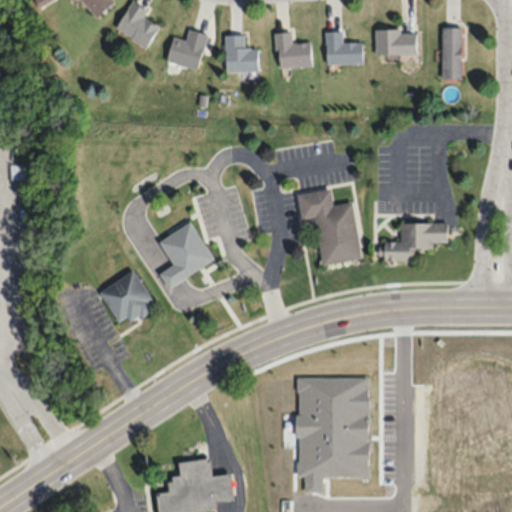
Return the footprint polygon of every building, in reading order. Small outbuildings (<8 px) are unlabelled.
[(81,0),(95,16),(113,1),(112,0),(81,0)] [(146,10),(132,0),(131,0),(113,26),(143,47),(158,27),(142,16),(146,10)] [(461,26),(441,26),(441,78),(461,78),(461,26)] [(172,36),(165,61),(197,69),(206,33),(188,28),(185,39),(172,36)] [(374,53),(415,53),(415,29),(374,29),(374,53)] [(362,64),(362,41),(342,41),(342,30),(325,30),(325,64),(362,64)] [(309,41),(290,42),(290,31),(274,32),(275,67),(310,66),(309,41)] [(257,47),(244,47),(244,34),(224,34),(224,71),(257,71),(257,47)] [(352,202),(331,204),(329,189),(297,193),(300,218),(315,216),(321,264),(359,259),(352,202)] [(172,264),(158,272),(167,286),(212,259),(190,221),(158,240),(172,264)] [(399,223),(399,241),(378,242),(378,261),(413,260),(413,249),(432,249),(431,242),(446,241),(446,222),(399,223)] [(117,321),(126,316),(129,322),(154,306),(131,270),(98,291),(117,321)] [(178,461),(179,476),(167,477),(168,491),(156,492),(157,511),(188,511),(215,509),(214,502),(232,500),(229,474),(210,476),(209,458),(178,461)]
